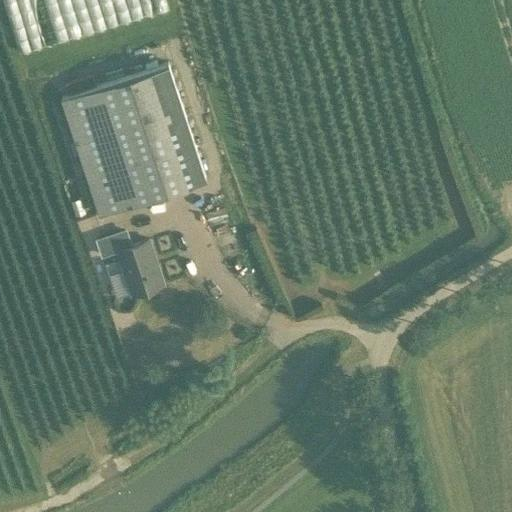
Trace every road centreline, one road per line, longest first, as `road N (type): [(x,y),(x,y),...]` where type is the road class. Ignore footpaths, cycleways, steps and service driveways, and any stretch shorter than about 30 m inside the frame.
road 1 (unclassified): [(511,251),(409,314),(383,342),(379,394),(410,511)]
road 2 (track): [(29,511),(51,507),(184,424),(280,334)]
